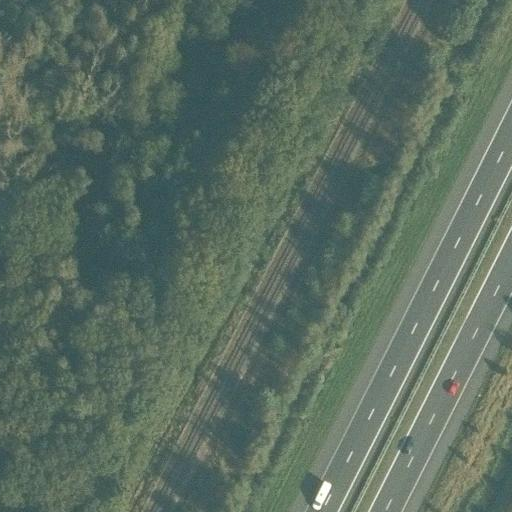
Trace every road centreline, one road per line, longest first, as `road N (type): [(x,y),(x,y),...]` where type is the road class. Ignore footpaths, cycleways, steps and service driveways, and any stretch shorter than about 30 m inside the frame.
road 1 (motorway): [(511,131),(320,511)]
road 2 (motorway): [(384,511),(511,257)]
